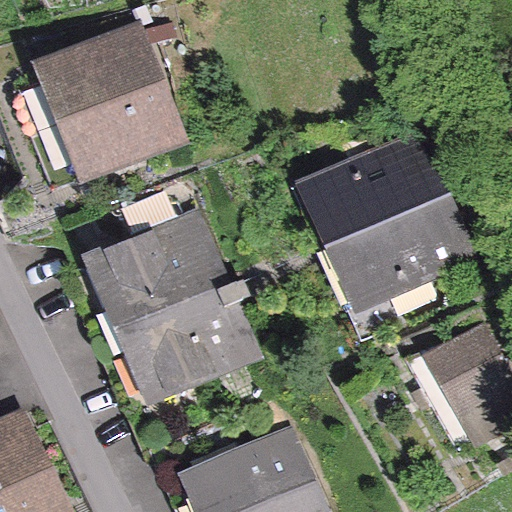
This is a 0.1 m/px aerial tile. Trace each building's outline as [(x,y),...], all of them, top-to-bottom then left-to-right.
[(133,48),(55,79),(89,163),(167,133),(133,48)] [(415,146),(315,191),(340,246),(440,201),(415,146)] [(440,201),(340,246),(379,334),(451,302),(435,267),(463,254),(440,201)] [(190,229),(78,279),(102,332),(127,320),(136,338),(159,390),(189,376),(245,351),(190,229)] [(511,382),(486,334),(431,363),(458,413),(511,383),(511,382)] [(216,436),(189,376),(159,390),(136,338),(112,348),(162,460),(175,455),(216,436)] [(210,511),(198,483),(244,463),(229,430),(216,436),(175,455),(200,511),(210,511)] [(0,511),(53,511),(15,434),(0,441),(0,511)] [(244,463),(198,483),(210,511),(317,511),(287,444),(244,463)]
